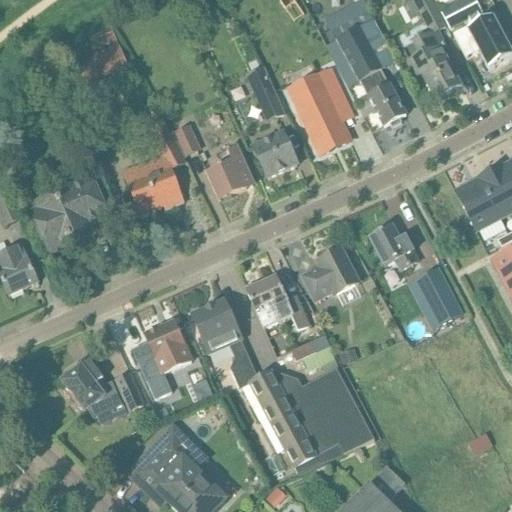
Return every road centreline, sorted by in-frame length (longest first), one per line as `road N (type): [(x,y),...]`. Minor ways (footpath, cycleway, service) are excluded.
road 1 (unclassified): [(0,351),(511,113)]
road 2 (unclassified): [(105,511),(0,410)]
